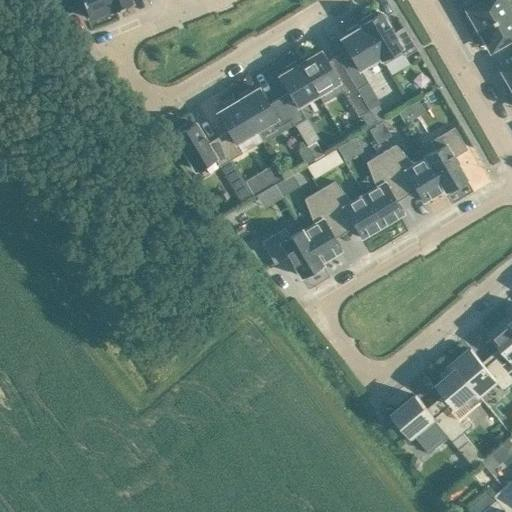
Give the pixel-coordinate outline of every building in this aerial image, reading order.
[(81,0),(89,19),(108,11),(109,12),(112,10),(107,0),(81,0)] [(107,0),(112,10),(132,2),(130,0),(107,0)] [(511,0),(488,0),(470,10),(481,30),(511,12),(511,0)] [(359,24),(360,26),(379,57),(383,64),(403,52),(405,55),(416,49),(417,49),(403,26),(393,32),(388,24),(388,25),(381,12),(374,16),(372,13),(360,20),(362,23),(359,24)] [(511,12),(481,30),(493,50),(511,38),(511,12)] [(420,19),(408,24),(417,49),(430,44),(420,19)] [(379,57),(360,26),(359,27),(357,24),(346,31),(348,34),(340,38),(359,69),(379,57)] [(337,55),(326,61),(320,50),(312,55),(311,51),(299,58),(301,62),(299,63),(317,93),(337,82),(345,95),(356,88),(337,55)] [(278,98),(286,112),(291,120),(294,125),(305,118),(298,105),(317,93),(299,63),(297,63),(296,60),(284,67),(286,70),(278,75),(288,92),(278,98)] [(278,98),(268,104),(258,87),(250,91),(249,88),(237,95),(239,98),(237,99),(256,130),(275,118),(280,126),(291,120),(286,112),(278,98)] [(429,92),(406,106),(414,119),(437,104),(429,92)] [(236,142),(256,130),(237,99),(236,100),(234,97),(222,104),(224,107),(217,112),(228,130),(217,137),(231,159),(242,152),(236,142)] [(377,104),(368,109),(376,122),(385,117),(377,104)] [(376,122),(368,109),(360,114),(368,128),(376,122)] [(231,159),(217,137),(207,142),(203,135),(202,135),(195,122),(188,126),(186,123),(174,130),(176,133),(174,135),(194,169),(214,157),(219,166),(231,159)] [(458,165),(453,157),(467,149),(454,126),(431,140),(436,149),(424,156),(425,157),(443,189),(444,190),(447,189),(449,192),(460,185),(458,182),(465,178),(458,165)] [(315,141),(307,146),(315,159),(323,154),(315,141)] [(423,201),(443,189),(425,157),(413,164),(395,144),(381,153),(406,195),(416,189),(423,201)] [(315,159),(307,146),(298,151),(306,164),(315,159)] [(396,202),(406,195),(381,153),(366,161),(375,187),(363,194),(382,225),(402,213),(396,202)] [(269,194),(301,177),(290,156),(258,174),(269,194)] [(265,187),(257,173),(244,180),(253,195),(265,187)] [(361,237),(382,225),(363,194),(351,201),(333,181),(319,189),(344,232),(354,226),(361,237)] [(334,238),(344,232),(319,189),(304,198),(314,224),(302,230),(320,262),(341,250),(334,238)] [(321,263),(320,262),(302,230),(301,229),(289,236),(284,227),(261,241),(274,263),(288,255),(292,263),(293,263),(300,276),(307,272),(309,275),(321,268),(319,265),(321,263)] [(511,320),(509,317),(490,333),(505,351),(495,359),(510,376),(511,378),(511,320)] [(511,378),(510,376),(495,359),(486,366),(471,348),(454,363),(482,397),(498,383),(505,390),(511,384),(511,378)] [(482,397),(454,363),(442,373),(446,378),(438,384),(453,402),(444,409),(463,433),(474,424),(466,414),(484,399),(482,397)] [(416,395),(395,412),(413,434),(416,432),(427,446),(431,451),(450,436),(460,449),(470,440),(463,433),(444,409),(435,417),(428,408),(416,395)] [(485,459),(483,461),(486,465),(491,471),(501,463),(492,453),(485,459)] [(511,511),(511,496),(510,494),(504,487),(494,496),(497,500),(482,511),(511,511)]
